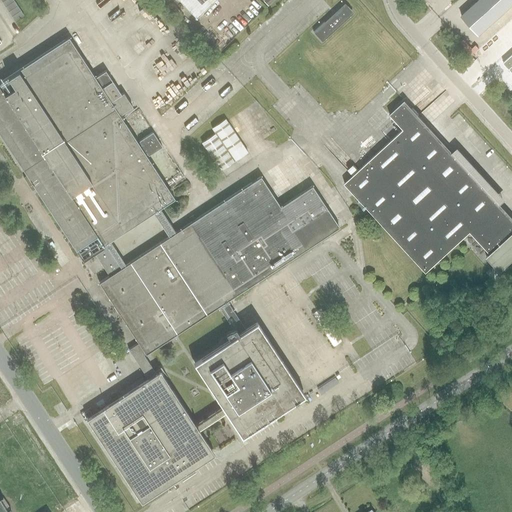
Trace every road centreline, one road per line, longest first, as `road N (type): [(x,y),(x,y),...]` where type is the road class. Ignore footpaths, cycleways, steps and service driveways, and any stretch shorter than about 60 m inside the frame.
road 1 (tertiary): [(267,511),(511,351)]
road 2 (tertiary): [(103,511),(0,353)]
road 3 (residential): [(511,142),(389,0)]
